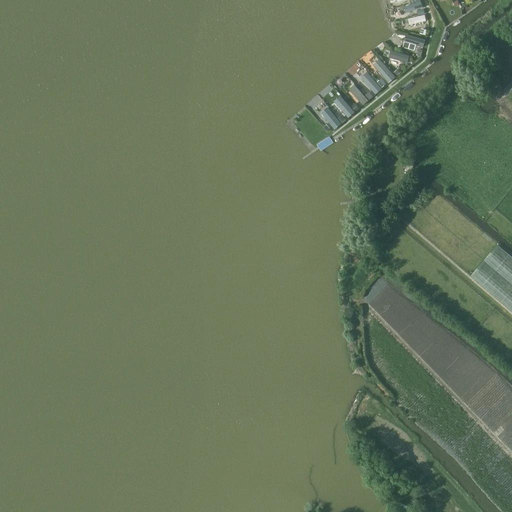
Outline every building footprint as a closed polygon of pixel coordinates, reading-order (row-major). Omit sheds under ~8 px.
[(421,2),(404,7),(405,11),(422,6),(421,2)] [(410,24),(426,21),(425,16),(409,19),(410,24)] [(405,35),(403,42),(423,47),(425,40),(405,35)] [(389,51),(387,59),(407,64),(409,56),(389,51)] [(372,65),(388,83),(394,78),(378,59),(372,65)] [(360,79),(373,95),(380,90),(366,74),(360,79)] [(348,90),(361,106),(367,100),(354,84),(348,90)] [(511,86),(500,97),(511,108),(511,86)] [(333,101),(347,117),(353,112),(340,96),(333,101)] [(321,113),(334,129),(341,123),(327,108),(321,113)] [(407,164),(407,165),(411,169),(412,168),(413,166),(415,165),(410,161),(409,162),(407,164)] [(405,508),(407,501),(398,499),(396,506),(405,508)]
